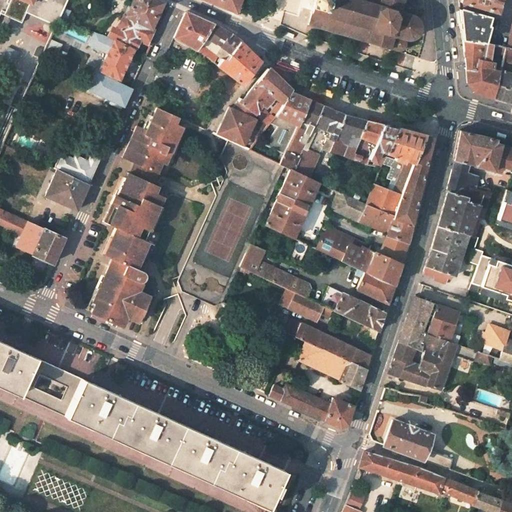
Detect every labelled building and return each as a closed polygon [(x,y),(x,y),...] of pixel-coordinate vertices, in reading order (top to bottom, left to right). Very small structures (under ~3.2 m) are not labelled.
[(0,0),(0,16),(1,15),(2,13),(6,14),(8,9),(10,6),(7,5),(9,0),(23,0),(32,3),(28,13),(56,26),(68,0),(0,0)] [(9,0),(7,5),(10,6),(27,13),(28,13),(32,3),(23,0),(9,0)] [(133,0),(125,18),(151,30),(163,4),(155,0),(133,0)] [(202,0),(234,13),(235,8),(238,0),(202,0)] [(311,0),(309,8),(312,9),(307,24),(396,51),(400,51),(403,49),(405,46),(405,42),(403,39),(408,39),(412,37),(415,35),(418,30),(419,26),(418,22),(417,17),(414,15),(410,13),(413,10),(414,7),(413,3),(411,1),(411,0),(311,0)] [(460,0),(460,3),(497,14),(501,0),(460,0)] [(27,13),(10,6),(8,9),(13,12),(11,18),(20,22),(20,23),(22,25),(27,13)] [(2,13),(1,15),(20,23),(20,22),(11,18),(13,12),(8,9),(6,14),(2,13)] [(459,10),(462,38),(482,43),(487,26),(485,26),(487,17),(459,10)] [(212,26),(185,13),(173,39),(191,49),(199,53),(203,45),(205,40),(212,26)] [(151,31),(151,30),(125,18),(123,17),(117,30),(119,31),(118,33),(114,31),(110,38),(115,41),(114,43),(133,52),(137,43),(144,46),(145,44),(150,46),(152,41),(147,39),(151,31)] [(220,47),(229,54),(226,58),(224,56),(222,60),(220,60),(216,66),(241,87),(260,64),(240,45),(241,43),(226,34),(221,30),(212,26),(205,40),(220,47)] [(133,52),(114,43),(94,35),(88,47),(108,56),(100,73),(102,74),(101,77),(99,76),(91,92),(108,100),(106,103),(121,110),(130,90),(117,84),(118,81),(120,82),(129,62),(133,52)] [(474,70),(477,57),(492,60),(495,45),(482,43),(462,38),(465,69),(474,70)] [(212,63),(216,56),(203,45),(199,53),(212,63)] [(511,48),(506,47),(504,47),(499,74),(493,99),(511,104),(511,48)] [(466,82),(475,93),(480,94),(493,99),(499,74),(492,72),(494,60),(492,60),(477,57),(474,70),(465,69),(466,82)] [(262,112),(274,99),(283,106),(292,93),(267,70),(249,93),(242,101),(240,99),(238,102),(254,114),(257,109),(262,112)] [(279,112),(275,118),(278,119),(272,128),(275,130),(261,148),(281,156),(308,101),(292,93),(283,106),(279,112)] [(287,170),(291,172),(322,107),(308,101),(281,156),(276,165),(280,167),(287,170)] [(254,114),(238,102),(232,110),(229,109),(213,137),(229,144),(246,152),(267,126),(268,126),(252,118),(254,114)] [(307,179),(319,152),(326,150),(330,152),(345,117),(322,107),(291,172),(307,179)] [(279,112),(275,109),(269,117),(273,120),(275,118),(279,112)] [(124,158),(123,161),(133,166),(161,178),(162,175),(183,129),(174,125),(176,119),(155,110),(145,133),(137,130),(124,158)] [(269,117),(268,116),(263,121),(268,126),(273,120),(269,117)] [(330,152),(341,157),(350,138),(358,120),(347,118),(345,117),(330,152)] [(273,120),(268,126),(267,126),(272,128),(278,119),(275,118),(273,120)] [(350,138),(359,141),(366,122),(358,120),(350,138)] [(369,144),(375,145),(384,126),(366,122),(359,141),(369,144)] [(368,161),(373,163),(371,168),(379,171),(381,165),(384,158),(386,154),(396,129),(384,126),(375,145),(368,160),(368,161)] [(425,136),(396,129),(386,154),(394,158),(393,160),(405,164),(397,185),(393,195),(388,193),(371,186),(362,205),(394,219),(425,136)] [(495,140),(460,131),(453,160),(467,165),(500,174),(501,168),(511,171),(511,169),(511,152),(500,149),(500,146),(494,144),(495,140)] [(411,226),(432,138),(425,136),(394,219),(411,226)] [(188,272),(194,290),(222,302),(238,266),(248,241),(280,167),(276,165),(246,152),(229,144),(225,155),(231,171),(188,272)] [(369,144),(364,158),(368,160),(375,145),(369,144)] [(90,154),(87,160),(97,165),(102,153),(95,150),(92,155),(90,154)] [(53,167),(56,168),(88,184),(97,165),(87,160),(74,154),(72,157),(61,152),(53,167)] [(384,158),(381,165),(390,168),(393,160),(384,158)] [(390,168),(386,181),(391,183),(388,193),(393,195),(397,185),(405,164),(393,160),(390,168)] [(500,213),(506,192),(496,188),(494,195),(488,193),(489,187),(480,184),(478,189),(474,188),(475,185),(477,177),(465,172),(467,165),(453,160),(448,181),(445,191),(447,192),(465,198),(464,200),(478,205),(486,208),(500,213)] [(131,172),(129,177),(163,192),(165,186),(167,181),(164,179),(161,178),(133,166),(131,172)] [(56,168),(44,195),(76,210),(88,184),(56,168)] [(291,172),(287,170),(262,225),(291,238),(316,183),(307,179),(291,172)] [(163,192),(129,177),(118,200),(115,198),(103,224),(116,230),(144,243),(167,193),(163,192)] [(475,217),(478,205),(464,200),(465,198),(447,192),(437,226),(468,235),(475,217)] [(511,216),(511,194),(506,192),(500,213),(511,216)] [(155,233),(172,196),(169,194),(167,193),(144,243),(148,245),(139,266),(145,269),(148,264),(161,236),(155,233)] [(330,208),(358,221),(365,206),(336,193),(330,208)] [(33,211),(42,214),(46,203),(37,199),(33,211)] [(486,208),(478,205),(475,217),(482,219),(486,208)] [(388,235),(394,219),(365,206),(358,221),(388,235)] [(0,224),(23,235),(17,247),(53,263),(64,237),(51,231),(28,220),(0,208),(0,224)] [(54,224),(31,214),(28,220),(51,231),(54,224)] [(388,235),(387,237),(406,244),(411,226),(394,219),(388,235)] [(68,229),(55,223),(51,231),(64,237),(68,229)] [(365,271),(393,284),(400,264),(380,254),(375,252),(373,256),(366,253),(369,245),(327,225),(322,235),(321,234),(315,248),(365,271)] [(421,275),(433,279),(432,280),(445,284),(448,276),(454,278),(468,235),(437,226),(429,254),(421,275)] [(116,230),(103,257),(111,261),(143,275),(145,269),(139,266),(148,245),(144,243),(116,230)] [(380,254),(400,264),(401,258),(406,244),(387,237),(380,254)] [(306,297),(312,285),(259,260),(264,249),(248,241),(238,266),(295,292),(306,297)] [(511,298),(511,267),(499,265),(500,261),(480,256),(481,251),(471,249),(467,263),(474,265),(469,288),(511,298)] [(96,303),(92,311),(122,325),(126,317),(135,320),(140,307),(144,309),(149,297),(139,292),(142,285),(139,283),(140,281),(141,281),(143,280),(144,278),(144,276),(143,275),(111,261),(93,301),(96,303)] [(365,271),(357,288),(387,302),(393,284),(365,271)] [(384,310),(328,285),(319,303),(333,309),(365,324),(368,326),(378,330),(384,310)] [(295,292),(289,307),(316,319),(319,311),(330,316),(333,309),(319,303),(306,297),(295,292)] [(420,350),(426,334),(424,333),(431,316),(428,315),(433,303),(414,296),(397,343),(412,348),(419,351),(420,350)] [(449,342),(459,313),(438,305),(428,335),(449,342)] [(370,355),(280,313),(273,326),(294,336),(347,360),(365,369),(370,355)] [(509,344),(511,332),(511,331),(492,324),(484,347),(506,354),(509,344)] [(368,326),(366,333),(375,338),(378,330),(368,326)] [(424,351),(419,367),(406,363),(412,348),(397,343),(387,372),(440,390),(452,353),(455,345),(455,344),(449,342),(428,335),(426,334),(420,350),(424,351)] [(298,358),(340,378),(347,360),(294,336),(282,363),(293,368),(298,358)] [(37,359),(0,342),(0,387),(20,397),(37,359)] [(511,364),(511,344),(509,344),(506,354),(503,362),(511,364)] [(475,352),(455,345),(452,353),(455,354),(454,356),(472,362),(472,360),(475,352)] [(491,357),(475,352),(472,360),(488,365),(491,357)] [(339,379),(358,387),(365,369),(347,360),(340,378),(339,379)] [(286,472),(82,379),(66,417),(270,509),(286,472)] [(353,404),(332,397),(329,403),(285,384),(283,387),(273,383),(268,394),(289,404),(339,427),(346,424),(353,404)] [(433,435),(393,420),(384,445),(449,469),(453,458),(427,449),(433,435)] [(359,466),(449,498),(450,495),(448,494),(452,481),(409,465),(364,451),(359,466)] [(450,495),(452,496),(473,503),(476,493),(477,491),(452,481),(448,494),(450,495)] [(358,511),(365,495),(351,490),(342,511),(358,511)] [(511,511),(511,505),(476,493),(473,503),(472,506),(489,511),(511,511)]
